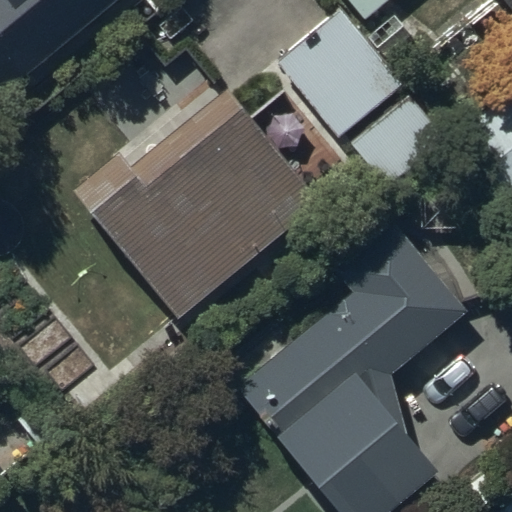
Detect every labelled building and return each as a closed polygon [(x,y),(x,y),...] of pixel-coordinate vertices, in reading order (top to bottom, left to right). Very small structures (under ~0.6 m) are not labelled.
[(0,0),(0,64),(34,57),(106,0),(0,0)] [(343,0),(331,0),(275,45),(342,128),(406,77),(343,0)] [(378,0),(358,0),(366,10),(378,0)] [(446,129),(410,84),(353,130),(389,175),(446,129)] [(189,311),(320,194),(226,88),(147,158),(125,133),(72,180),(189,311)] [(511,95),(455,141),(511,207),(511,95)] [(240,397),(331,511),(411,511),(441,486),(413,451),(393,383),(469,320),(396,234),(337,274),(355,298),(240,397)]
